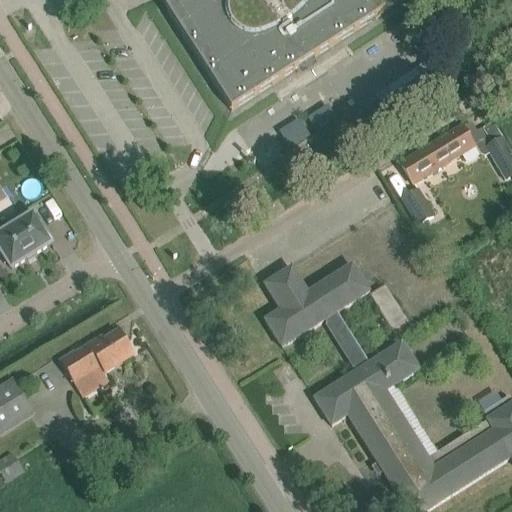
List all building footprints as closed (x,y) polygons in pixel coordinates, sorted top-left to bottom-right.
[(158,0),(231,113),(405,0),(158,0)] [(470,125),(401,167),(413,186),(414,188),(476,150),(481,158),(485,159),(490,156),(506,183),(511,179),(511,155),(503,140),(492,147),(488,140),(482,131),(482,130),(476,134),(470,125)] [(416,193),(400,203),(417,230),(433,219),(435,219),(417,192),(416,193)] [(0,257),(4,265),(7,263),(12,271),(50,247),(33,218),(24,224),(22,220),(6,230),(9,233),(0,238),(0,257)] [(370,295),(363,285),(352,268),(308,296),(292,271),(264,288),(281,313),(265,323),(282,351),(325,324),(357,375),(314,401),(332,429),(348,419),(406,511),(430,511),(511,461),(511,462),(511,404),(509,399),(484,415),(488,423),(487,423),(488,425),(429,463),(386,395),(419,374),(402,346),(369,367),(337,316),(370,295)] [(407,322),(385,287),(370,297),(392,332),(407,322)] [(59,364),(74,388),(100,372),(103,378),(133,358),(118,334),(104,343),(102,340),(89,348),(90,349),(78,357),(76,353),(59,364)] [(0,388),(0,438),(35,416),(13,380),(10,382),(0,388)] [(0,461),(0,475),(3,483),(25,474),(16,454),(0,461)]
